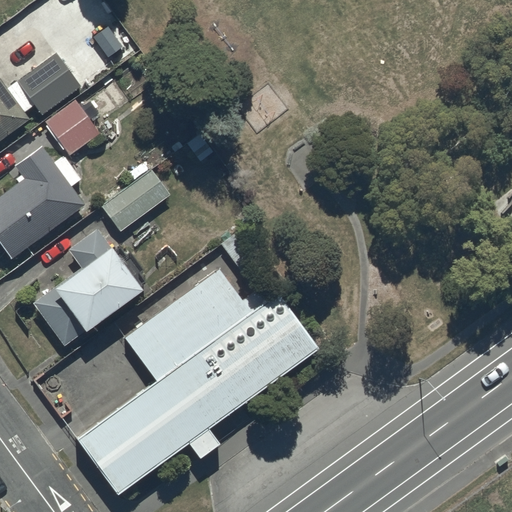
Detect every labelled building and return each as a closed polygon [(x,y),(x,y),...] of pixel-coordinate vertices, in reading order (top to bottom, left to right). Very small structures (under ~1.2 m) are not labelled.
[(79,84),(54,51),(6,87),(0,77),(0,136),(28,116),(24,110),(33,103),(41,113),(79,84)] [(74,96),(43,118),(69,153),(99,131),(74,96)] [(17,180),(0,192),(0,241),(10,256),(83,202),(70,185),(80,177),(64,155),(54,162),(40,143),(14,162),(21,172),(14,176),(17,180)] [(169,193),(151,168),(102,205),(120,229),(169,193)] [(96,227),(67,248),(78,263),(52,283),(53,284),(31,300),(63,343),(140,286),(96,227)] [(232,233),(220,243),(243,272),(255,263),(232,233)] [(317,353),(272,290),(248,307),(223,273),(128,341),(160,386),(80,443),(117,495),(317,353)]
